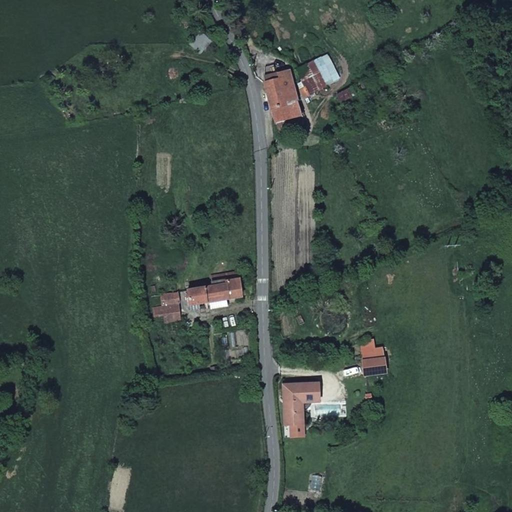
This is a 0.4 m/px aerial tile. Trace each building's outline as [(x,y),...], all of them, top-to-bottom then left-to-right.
[(189,44),(200,54),(205,48),(211,42),(200,32),(189,44)] [(327,53),(295,71),(301,82),(297,84),(300,89),(299,89),(304,98),(341,78),(327,53)] [(264,82),(275,122),(302,116),(303,115),(302,111),(300,112),(289,70),(265,76),(266,82),(264,82)] [(365,88),(362,82),(337,96),(340,103),(356,95),(355,93),(365,88)] [(278,135),(303,130),(302,125),(304,125),(302,116),(275,122),(278,135)] [(239,279),(238,272),(224,273),(225,280),(225,282),(239,279)] [(213,286),(185,291),(187,306),(241,297),(239,279),(225,282),(225,280),(212,282),(213,286)] [(153,316),(180,312),(178,293),(161,295),(163,307),(152,309),(153,316)] [(387,360),(364,361),(365,377),(388,375),(387,360)] [(320,403),(319,384),(284,386),(285,437),(304,437),(302,403),(320,403)]
